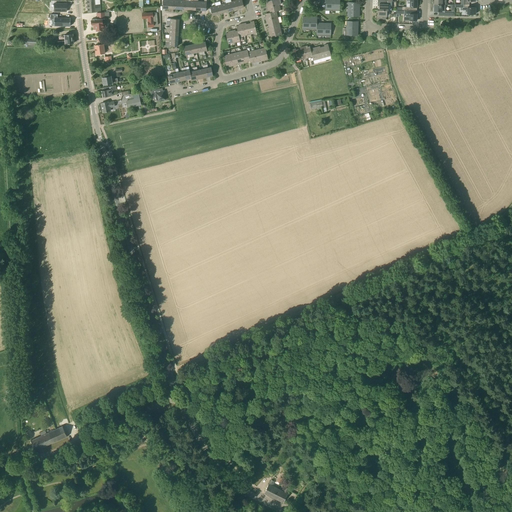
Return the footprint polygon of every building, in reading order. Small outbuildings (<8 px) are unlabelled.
[(87,0),(88,12),(93,12),(101,11),(100,5),(95,5),(94,0),(87,0)] [(402,7),(402,10),(406,10),(412,10),(412,7),(417,7),(417,1),(410,0),(410,7),(402,7)] [(377,10),(388,10),(388,4),(388,1),(378,1),(378,5),(379,5),(379,10),(377,10)] [(55,3),(54,11),(66,11),(67,3),(55,3)] [(276,11),(278,11),(282,10),(281,4),(267,7),(268,11),(270,11),(270,13),(276,11)] [(438,11),(438,16),(454,16),(454,5),(451,5),(451,8),(451,11),(445,11),(445,4),(442,4),(434,4),(434,11),(438,11)] [(469,7),(469,4),(461,4),(461,10),(467,10),(467,14),(475,14),(475,8),(475,7),(469,7)] [(388,10),(377,10),(377,16),(376,16),(376,19),(386,20),(386,16),(387,16),(387,10),(388,10)] [(416,10),(412,10),(406,10),(402,10),(396,10),(396,12),(404,12),(404,17),(409,17),(409,20),(417,21),(417,14),(416,14),(416,10)] [(265,16),(266,20),(280,17),(278,11),(276,11),(270,13),(266,14),(266,16),(265,16)] [(103,28),(106,27),(105,23),(107,22),(107,18),(110,18),(109,12),(97,13),(98,19),(92,20),(91,21),(91,23),(92,24),(92,25),(93,25),(93,26),(94,27),(94,29),(96,29),(96,30),(103,30),(103,28)] [(154,27),(153,13),(142,14),(143,19),(149,18),(149,22),(148,22),(148,27),(154,27)] [(52,17),(52,25),(68,26),(69,18),(52,17)] [(281,22),(280,17),(266,20),(267,24),(268,23),(268,25),(279,23),(281,22)] [(248,24),(251,36),(257,35),(254,21),(250,22),(250,23),(248,24)] [(251,36),(248,24),(246,24),(246,23),(242,24),(245,38),(251,36)] [(269,32),(280,29),(279,23),(268,25),(269,27),(268,28),(269,32)] [(245,38),(242,24),(238,25),(239,26),(237,26),(238,31),(240,39),(245,38)] [(282,28),(280,29),(269,32),(270,35),(271,35),(271,37),(284,34),(282,28)] [(240,39),(238,31),(236,31),(235,30),(231,31),(234,43),(240,41),(240,39)] [(228,44),(234,43),(231,31),(228,32),(228,33),(226,33),(228,44)] [(57,45),(69,44),(74,43),(73,34),(65,35),(65,41),(57,41),(57,45)] [(105,53),(103,41),(107,41),(106,36),(97,37),(98,42),(99,45),(95,45),(96,54),(105,53)] [(178,41),(166,40),(165,46),(167,48),(169,48),(171,46),(177,46),(178,41)] [(331,56),(328,44),(324,45),(324,46),(322,47),(325,57),(329,56),(329,58),(331,58),(331,56)] [(189,57),(192,57),(189,45),(187,45),(184,46),(186,55),(189,54),(189,57)] [(307,46),(304,47),(307,60),(313,59),(312,57),(313,57),(311,50),(310,46),(308,47),(307,46)] [(325,57),(322,47),(320,47),(320,46),(316,47),(319,59),(320,61),(322,61),(321,58),(325,57)] [(300,49),(298,49),(301,62),(307,60),(304,47),(300,48),(300,49)] [(313,60),(319,59),(316,47),(312,48),(313,49),(311,50),(313,57),(312,57),(313,59),(313,60)] [(259,49),(262,60),(264,59),(264,60),(268,59),(265,48),(259,49)] [(260,60),(262,60),(259,49),(254,51),(256,62),(260,61),(260,60)] [(295,63),(301,62),(298,49),(296,50),(296,49),(292,50),(295,63)] [(248,52),(247,50),(241,51),(244,63),(248,62),(248,61),(250,60),(248,52)] [(240,64),(244,63),(241,51),(236,53),(238,63),(240,63),(240,64)] [(253,63),(256,62),(254,51),(248,52),(250,60),(250,62),(252,62),(253,63)] [(233,66),(230,54),(229,52),(223,54),(226,66),(229,66),(229,67),(233,66)] [(236,64),(238,63),(236,53),(230,54),(233,66),(236,65),(236,64)] [(213,76),(211,67),(208,68),(207,64),(205,65),(208,77),(210,76),(210,77),(210,76),(213,76)] [(174,82),(176,82),(173,70),(167,71),(170,83),(173,82),(173,83),(174,82)] [(104,85),(109,84),(113,83),(112,83),(118,82),(117,78),(112,79),(111,76),(102,77),(102,78),(102,79),(102,80),(103,81),(104,85)] [(103,97),(113,95),(112,91),(116,90),(115,85),(104,87),(104,88),(105,90),(102,91),(103,97)] [(161,100),(166,99),(165,95),(164,91),(163,91),(162,88),(151,90),(152,96),(156,95),(157,100),(161,99),(161,100)] [(141,105),(141,103),(139,98),(127,101),(128,108),(141,105)] [(110,107),(115,106),(114,102),(110,102),(109,102),(101,103),(103,112),(110,111),(110,107)] [(55,441),(67,436),(63,426),(31,440),(35,450),(49,444),(55,442),(55,441)] [(311,477),(319,483),(323,477),(315,471),(311,477)] [(272,486),(274,481),(271,480),(269,485),(265,493),(273,497),(277,489),(272,486)] [(283,502),(287,494),(289,489),(285,487),(283,492),(277,489),(273,497),(283,502)]
